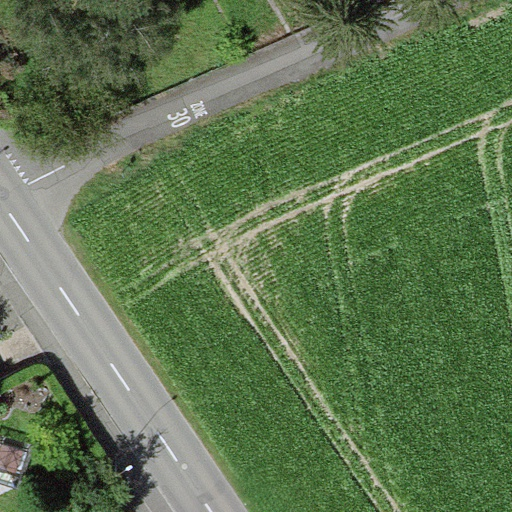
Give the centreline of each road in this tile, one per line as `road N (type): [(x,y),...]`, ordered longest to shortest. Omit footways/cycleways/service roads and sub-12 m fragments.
road 1 (residential): [(1,197),(442,0)]
road 2 (secondary): [(210,511),(1,197)]
